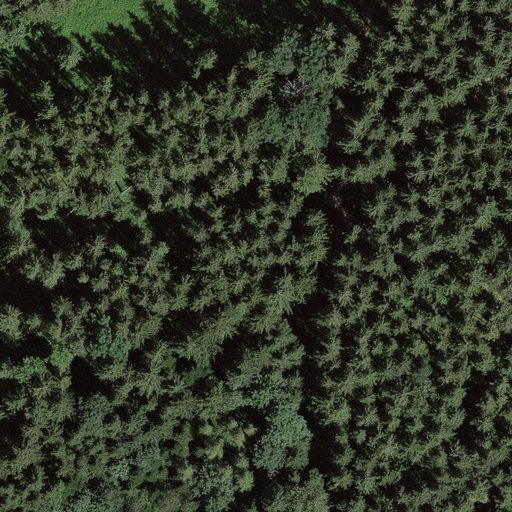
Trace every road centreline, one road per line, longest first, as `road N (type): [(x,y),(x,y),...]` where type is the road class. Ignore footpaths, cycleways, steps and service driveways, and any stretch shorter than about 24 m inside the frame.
road 1 (track): [(324,511),(303,415),(311,297),(329,217),(336,123),(372,0)]
road 2 (track): [(311,297),(511,51)]
